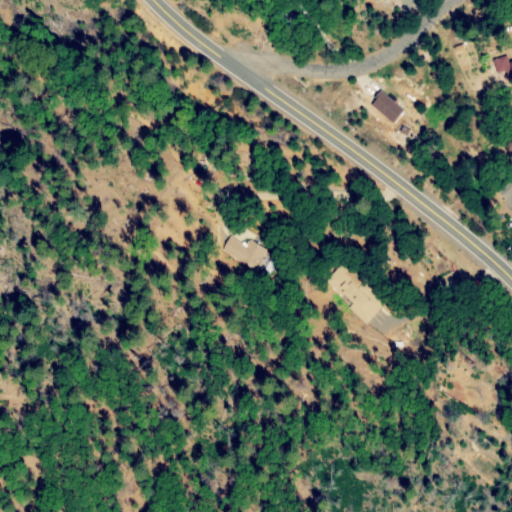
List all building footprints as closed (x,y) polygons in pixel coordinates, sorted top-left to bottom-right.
[(511,86),(501,54),(511,50),(511,86)] [(508,69),(505,55),(491,59),(495,73),(508,69)] [(385,85),(405,98),(389,122),(369,109),(385,85)] [(511,203),(511,202),(508,204),(500,193),(511,183),(511,203)] [(252,271),(265,250),(248,239),(244,246),(227,236),(218,250),(252,271)] [(322,282),(337,269),(369,305),(355,318),(322,282)]
